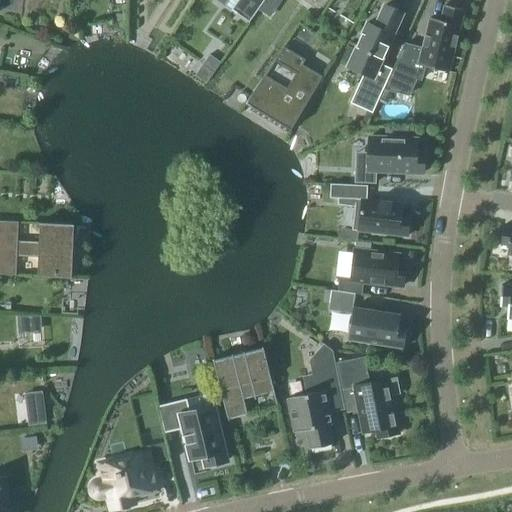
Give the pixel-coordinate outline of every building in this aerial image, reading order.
[(227,0),(224,6),(249,23),(258,10),(264,0),(227,0)] [(264,0),(258,10),(270,19),(283,0),(264,0)] [(388,6),(388,7),(384,6),(375,27),(367,23),(355,50),(349,63),(347,67),(363,74),(350,103),(372,113),(392,69),(380,64),(402,14),(398,12),(399,11),(388,6)] [(422,49),(421,49),(404,44),(384,89),(408,95),(415,80),(416,79),(420,80),(424,66),(448,73),(448,71),(448,70),(449,69),(463,15),(464,12),(464,11),(444,6),(444,7),(443,10),(440,21),(430,18),(429,19),(430,20),(429,23),(422,49)] [(342,60),(349,63),(355,50),(348,46),(342,60)] [(245,103),(270,118),(290,130),(322,77),(304,66),(280,52),(245,103)] [(213,72),(220,63),(209,55),(202,65),(213,72)] [(395,138),(407,139),(408,128),(395,127),(395,138)] [(368,151),(356,151),(355,169),(355,182),(375,183),(375,172),(423,174),(424,154),(416,153),(417,139),(407,139),(395,138),(369,137),(368,151)] [(355,205),(352,230),(358,231),(378,233),(407,237),(409,218),(409,217),(400,216),(402,204),(362,200),(358,199),(358,186),(330,184),(330,198),(336,198),(336,205),(355,205)] [(0,221),(0,275),(16,276),(16,255),(38,256),(37,277),(71,278),(74,224),(39,223),(38,243),(17,242),(18,222),(0,221)] [(508,247),(507,255),(511,256),(511,227),(503,226),(500,245),(508,247)] [(355,251),(369,252),(370,244),(356,242),(355,251)] [(338,291),(355,294),(361,295),(363,282),(403,286),(405,266),(397,266),(398,256),(369,252),(355,251),(354,251),(351,279),(339,278),(338,291)] [(511,319),(511,286),(501,285),(499,307),(507,307),(506,319),(511,319)] [(355,294),(338,291),(331,290),(329,303),(328,310),(352,314),(348,339),(403,348),(406,328),(398,327),(400,315),(353,308),(355,294)] [(287,398),(294,432),(306,430),(310,449),(331,445),(327,426),(331,425),(329,413),(324,392),(339,389),(332,351),(323,345),(310,361),(316,393),(287,398)] [(214,359),(212,359),(227,422),(229,421),(228,419),(246,415),(246,417),(248,417),(243,398),(254,396),(255,400),(256,400),(255,396),(274,391),(263,347),(262,347),(262,349),(245,353),(244,352),(243,352),(243,353),(233,356),(232,354),(231,355),(232,356),(214,360),(214,359)] [(342,390),(354,387),(363,433),(376,430),(378,438),(398,434),(387,379),(368,383),(363,358),(337,363),(342,390)] [(225,456),(225,455),(224,455),(223,451),(224,451),(214,407),(190,412),(186,399),(157,406),(164,434),(183,429),(184,435),(183,435),(184,436),(185,436),(186,443),(185,443),(186,445),(187,444),(190,459),(203,456),(204,460),(203,460),(204,461),(205,465),(205,466),(206,466),(206,465),(210,464),(210,465),(211,465),(211,464),(215,463),(215,464),(216,464),(216,463),(220,462),(220,463),(222,462),(221,461),(225,460),(225,461),(227,461),(226,460),(225,456)] [(99,464),(103,479),(98,481),(96,481),(95,482),(94,482),(93,484),(92,485),(91,485),(91,487),(90,488),(90,489),(90,490),(91,491),(91,492),(92,494),(93,496),(94,497),(96,498),(97,498),(99,498),(100,498),(108,497),(111,511),(134,505),(132,497),(157,491),(147,452),(99,464)] [(6,476),(0,477),(0,511),(11,511),(16,510),(13,494),(9,495),(6,476)]
